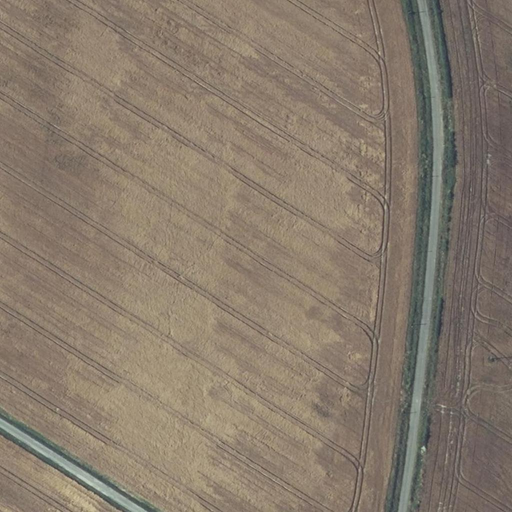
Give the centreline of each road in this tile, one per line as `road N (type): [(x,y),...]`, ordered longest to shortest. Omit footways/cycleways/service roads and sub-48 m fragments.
road 1 (tertiary): [(420,0),(437,93),(435,215),(401,511)]
road 2 (unclassified): [(144,511),(0,420)]
